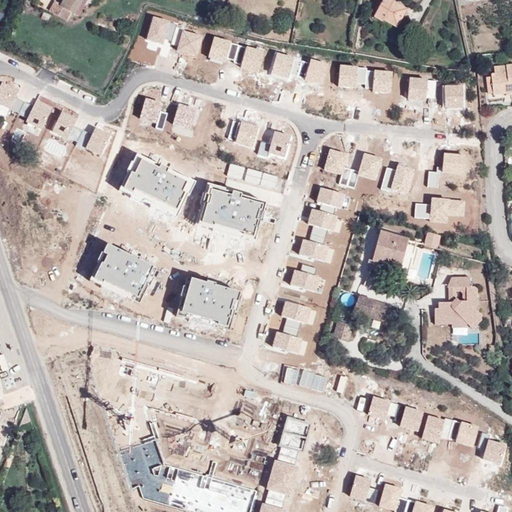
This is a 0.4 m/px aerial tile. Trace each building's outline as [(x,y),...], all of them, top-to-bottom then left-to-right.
[(63,0),(61,5),(60,6),(71,12),(78,15),(86,0),(63,0)] [(394,0),(392,0),(382,0),(374,17),(383,21),(384,20),(397,27),(406,9),(393,2),(394,0)] [(66,21),(71,12),(60,6),(61,5),(55,2),(49,12),(66,21)] [(170,23),(153,18),(146,38),(164,44),(170,23)] [(200,38),(182,32),(176,50),(194,56),(200,38)] [(231,44),(213,38),(207,58),(224,64),(231,44)] [(266,53),(246,47),(239,67),(259,74),(266,53)] [(296,59),(276,53),(269,72),(289,79),(296,59)] [(328,66),(310,60),(304,79),(322,85),(328,66)] [(511,65),(506,66),(506,72),(494,73),(491,74),(491,78),(493,95),(511,93),(511,65)] [(356,67),(339,66),(338,87),(355,88),(356,67)] [(394,72),(374,71),(372,93),(392,94),(394,72)] [(427,80),(409,78),(407,99),(424,102),(427,80)] [(18,92),(2,83),(0,86),(0,104),(9,109),(18,92)] [(462,85),(443,86),(445,109),(464,107),(462,85)] [(167,114),(159,112),(161,103),(145,99),(140,119),(156,123),(155,128),(163,130),(167,114)] [(53,109),(36,101),(27,118),(43,127),(53,109)] [(195,109),(178,105),(173,125),(190,129),(195,109)] [(77,120),(61,112),(51,129),(68,138),(77,120)] [(259,128),(232,121),(227,142),(253,149),(259,128)] [(110,138),(94,130),(84,147),(100,156),(110,138)] [(290,137),(274,133),(270,145),(261,142),(258,155),(267,157),(268,153),(284,158),(290,137)] [(342,167),(346,154),(328,149),(322,171),(340,176),(337,184),(354,189),(358,176),(376,181),(382,159),(364,154),(359,172),(342,167)] [(465,156),(444,154),(442,173),(463,175),(465,156)] [(196,184),(137,157),(121,193),(180,220),(196,184)] [(415,169),(398,165),(391,189),(409,193),(415,169)] [(266,203),(208,187),(198,223),(256,239),(266,203)] [(308,242),(302,240),(298,255),(324,262),(328,248),(322,246),(327,230),(333,232),(338,217),(332,216),(335,208),(341,210),(345,196),(319,187),(314,202),(321,204),(319,211),(312,209),(307,224),(313,226),(308,242)] [(464,201),(431,200),(430,223),(447,224),(447,216),(463,216),(464,201)] [(408,240),(379,232),(372,261),(371,263),(388,267),(400,270),(408,240)] [(440,236),(427,233),(423,246),(436,250),(440,236)] [(155,271),(107,246),(91,278),(139,303),(155,271)] [(386,274),(388,267),(371,263),(372,261),(369,260),(367,269),(386,274)] [(302,266),(300,272),(294,270),(289,286),(315,293),(320,278),(313,276),(315,269),(302,266)] [(470,278),(452,278),(452,287),(452,292),(456,292),(460,292),(463,294),(463,302),(459,302),(456,298),(452,303),(449,303),(448,303),(445,305),(443,303),(438,303),(438,309),(435,309),(435,321),(464,321),(467,325),(470,327),(481,316),(478,312),(472,307),(477,302),(477,290),(474,287),(470,287),(470,278)] [(241,294),(188,279),(178,314),(231,329),(241,294)] [(391,306),(359,296),(352,312),(386,322),(391,306)] [(282,334),(276,332),(272,347),(298,354),(302,340),(296,338),(301,322),(307,324),(311,309),(285,301),(281,316),(287,318),(282,334)] [(482,320),(481,316),(470,327),(473,330),(482,320)] [(353,326),(337,322),(333,339),(348,343),(353,326)] [(400,406),(372,397),(367,414),(385,420),(386,415),(396,418),(400,406)] [(444,419),(405,407),(399,427),(423,434),(421,439),(437,443),(444,419)] [(299,467),(294,466),(298,452),(301,453),(310,424),(286,417),(277,446),(281,447),(277,461),(274,460),(266,489),(268,490),(264,504),(261,503),(258,511),(285,511),(286,510),(281,509),(285,495),(290,496),(299,467)] [(478,427),(460,422),(454,443),(472,448),(478,427)] [(156,439),(120,452),(132,489),(139,487),(143,500),(188,511),(250,511),(256,490),(164,463),(156,439)] [(505,446),(487,440),(481,460),(499,465),(505,446)] [(370,480),(355,476),(349,498),(375,505),(379,490),(368,487),(370,480)] [(401,489),(384,485),(378,507),(394,511),(393,511),(433,511),(435,507),(415,502),(399,497),(401,489)]
